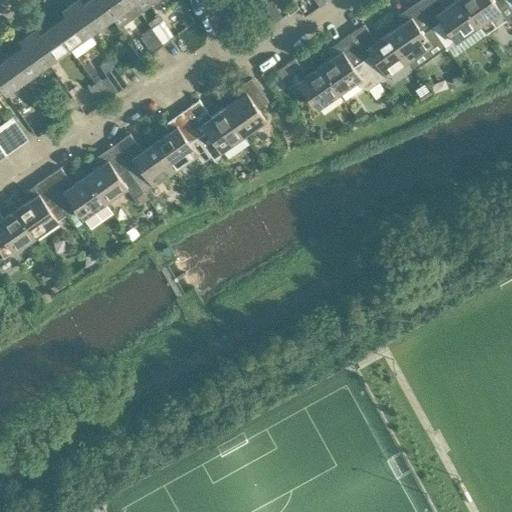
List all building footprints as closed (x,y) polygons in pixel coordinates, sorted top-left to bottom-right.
[(80,0),(76,0),(71,4),(91,32),(111,17),(118,27),(119,27),(99,0),(87,0),(83,3),(80,0)] [(99,0),(119,27),(141,11),(132,0),(99,0)] [(132,0),(141,11),(156,0),(132,0)] [(440,0),(419,0),(416,2),(433,26),(446,46),(455,40),(456,41),(478,25),(460,0),(455,0),(445,7),(440,0)] [(460,0),(478,25),(499,10),(506,19),(511,15),(511,7),(507,0),(460,0)] [(271,1),(264,6),(276,22),(283,17),(271,1)] [(285,8),(289,15),(299,8),(295,2),(285,8)] [(446,46),(433,26),(416,2),(397,15),(403,23),(390,32),(409,60),(415,68),(446,46)] [(66,15),(53,24),(70,47),(91,32),(71,4),(62,10),(66,15)] [(174,37),(162,20),(151,27),(164,44),(174,37)] [(37,28),(28,34),(49,62),(70,47),(53,24),(40,33),(37,28)] [(364,24),(347,36),(378,80),(387,74),(387,75),(409,60),(390,32),(376,42),(364,24)] [(164,44),(151,27),(140,35),(153,52),(164,44)] [(23,45),(11,54),(27,77),(49,62),(28,34),(20,40),(23,45)] [(334,56),(321,65),(339,92),(356,80),(360,86),(367,88),(378,80),(347,36),(329,48),(334,56)] [(136,51),(130,55),(136,64),(142,60),(136,51)] [(0,84),(6,93),(27,77),(11,54),(0,62),(0,84)] [(295,57),(276,70),(293,94),(303,87),(317,107),(339,92),(321,65),(306,74),(295,57)] [(115,65),(104,73),(118,91),(128,84),(115,65)] [(453,76),(456,84),(467,79),(464,72),(453,76)] [(238,98),(224,107),(243,134),(265,119),(258,108),(268,101),(251,77),(233,90),(238,98)] [(95,83),(89,87),(100,104),(107,99),(95,83)] [(199,99),(182,111),(215,159),(220,155),(221,148),(221,149),(243,134),(224,107),(211,116),(199,99)] [(46,103),(39,107),(51,124),(57,119),(46,103)] [(360,105),(352,111),(361,123),(369,117),(360,105)] [(169,131),(155,141),(175,169),(197,154),(202,161),(211,155),(214,159),(215,159),(182,111),(164,124),(169,131)] [(15,119),(0,129),(0,144),(7,155),(29,139),(15,119)] [(130,133),(112,145),(144,190),(153,184),(175,169),(155,141),(142,150),(130,133)] [(144,190),(112,145),(94,157),(100,165),(86,175),(104,201),(126,186),(134,198),(137,196),(141,202),(148,198),(143,191),(144,190)] [(53,172),(43,178),(60,202),(67,212),(81,232),(89,227),(90,226),(91,228),(113,213),(104,201),(86,175),(73,184),(60,166),(53,172)] [(225,174),(216,180),(222,188),(231,182),(225,174)] [(30,198),(17,208),(35,234),(67,212),(43,178),(25,191),(30,198)] [(0,212),(0,251),(3,256),(35,234),(17,208),(3,217),(0,212)] [(125,227),(130,234),(137,229),(132,222),(125,227)]
